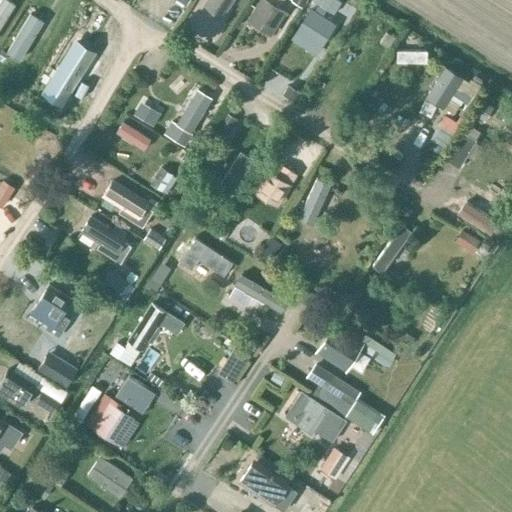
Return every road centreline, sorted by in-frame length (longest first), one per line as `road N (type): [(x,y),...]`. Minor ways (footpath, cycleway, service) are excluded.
road 1 (track): [(103,0),(456,216)]
road 2 (residential): [(0,259),(143,25)]
road 3 (residential): [(159,511),(250,365)]
